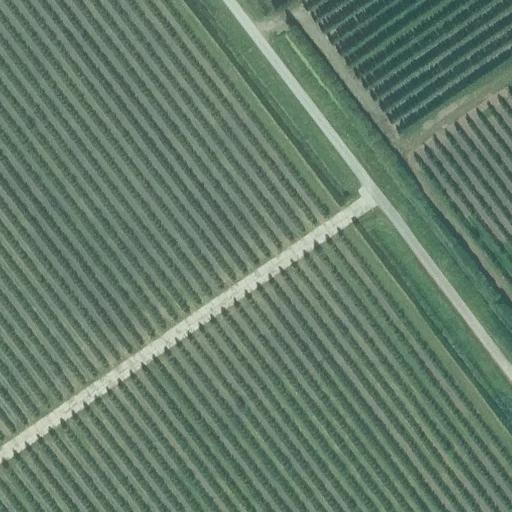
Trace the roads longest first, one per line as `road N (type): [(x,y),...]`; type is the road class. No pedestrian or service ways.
road 1 (unclassified): [(511,379),(224,0)]
road 2 (track): [(374,197),(0,458)]
